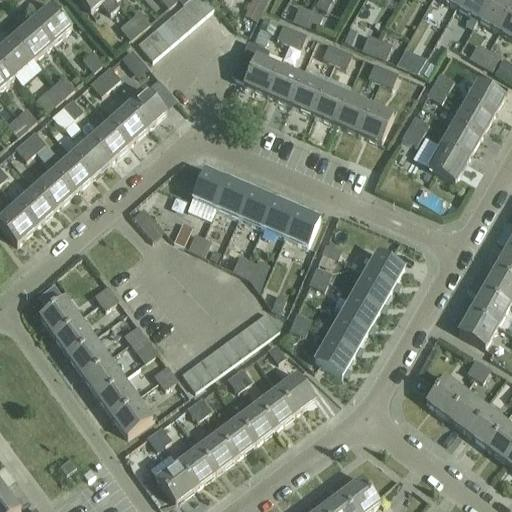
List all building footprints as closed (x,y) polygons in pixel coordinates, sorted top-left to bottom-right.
[(109,3),(106,0),(73,0),(90,19),(100,10),(110,21),(118,14),(109,3)] [(178,6),(172,0),(159,0),(158,2),(168,14),(178,6)] [(201,0),(197,0),(191,6),(205,23),(214,15),(201,0)] [(258,25),(268,0),(252,0),(245,19),(258,25)] [(325,0),(321,0),(316,10),(325,16),(332,4),(325,0)] [(436,0),(436,1),(457,13),(464,0),(436,0)] [(464,0),(457,13),(478,26),(493,0),(464,0)] [(511,16),(511,9),(494,0),(493,0),(478,26),(500,38),(511,16)] [(191,6),(182,13),(196,30),(205,23),(191,6)] [(52,12),(32,28),(52,52),(72,35),(52,12)] [(305,32),(311,17),(299,12),(293,27),(305,32)] [(196,30),(182,13),(173,21),(187,38),(196,30)] [(511,16),(500,38),(511,44),(511,16)] [(323,22),(311,17),(305,32),(316,36),(323,22)] [(129,26),(140,38),(149,30),(139,18),(129,26)] [(457,47),(467,23),(456,19),(446,42),(457,47)] [(187,38),(173,21),(164,29),(178,45),(187,38)] [(265,22),(261,33),(272,38),(277,27),(265,22)] [(140,38),(129,26),(120,35),(130,47),(140,38)] [(32,28),(13,44),(33,68),(52,52),(32,28)] [(178,45),(164,29),(155,36),(169,53),(178,45)] [(289,51),(295,36),(284,31),(277,46),(289,51)] [(155,36),(146,44),(161,61),(169,53),(155,36)] [(295,36),(289,51),(300,56),(307,41),(295,36)] [(374,61),(380,47),(369,42),(363,57),(374,61)] [(33,68),(13,44),(0,55),(0,66),(15,84),(33,68)] [(161,61),(146,44),(137,51),(152,68),(161,61)] [(392,51),(380,47),(374,61),(386,66),(392,51)] [(267,102),(279,74),(283,64),(248,49),(232,87),(267,102)] [(334,70),(341,55),(329,50),(323,66),(334,70)] [(482,71),(489,57),(478,50),(470,64),(482,71)] [(341,55),(334,70),(346,75),(352,60),(341,55)] [(139,86),(153,77),(138,56),(124,65),(139,86)] [(405,56),(397,71),(419,81),(420,79),(426,68),(428,66),(405,56)] [(500,63),(489,57),(482,71),(492,77),(500,63)] [(93,79),(102,71),(92,58),(82,67),(93,79)] [(511,67),(503,63),(497,76),(511,84),(511,67)] [(0,66),(0,96),(15,84),(0,66)] [(420,79),(429,83),(435,72),(426,68),(420,79)] [(380,90),(386,75),(375,70),(369,85),(380,90)] [(302,83),(279,74),(267,102),(290,112),(302,83)] [(109,75),(100,83),(110,95),(120,87),(109,75)] [(386,75),(380,90),(392,95),(398,80),(386,75)] [(441,80),(435,91),(448,99),(454,88),(441,80)] [(63,83),(54,91),(64,103),(73,95),(63,83)] [(110,95),(100,83),(91,92),(101,103),(110,95)] [(324,93),(302,83),(290,112),(312,121),(324,93)] [(479,88),(466,110),(493,125),(506,103),(479,88)] [(64,103),(54,91),(35,108),(45,119),(64,103)] [(448,99),(435,91),(428,103),(442,110),(448,99)] [(347,103),(324,93),(312,121),(335,131),(347,103)] [(127,114),(147,137),(166,120),(146,97),(127,114)] [(347,103),(335,131),(358,141),(370,112),(347,103)] [(63,115),(74,127),(83,119),(72,107),(63,115)] [(493,125),(466,110),(454,131),(480,147),(493,125)] [(393,122),(370,112),(358,141),(381,151),(393,122)] [(127,114),(108,130),(128,153),(147,137),(127,114)] [(16,124),(27,136),(36,127),(26,115),(16,124)] [(74,127),(63,115),(53,124),(63,136),(74,127)] [(27,136),(16,124),(7,132),(17,144),(27,136)] [(410,135),(423,142),(429,131),(416,124),(410,135)] [(128,153),(108,130),(90,146),(110,169),(128,153)] [(454,131),(441,153),(468,168),(480,147),(454,131)] [(423,142),(410,135),(403,146),(417,153),(423,142)] [(25,148),(35,160),(45,151),(35,139),(25,148)] [(90,146),(71,162),(91,186),(110,169),(90,146)] [(35,160),(25,148),(15,156),(26,168),(35,160)] [(468,168),(441,153),(429,175),(455,190),(468,168)] [(91,186),(71,162),(52,179),(73,202),(91,186)] [(192,206),(188,216),(211,226),(215,216),(216,217),(228,189),(204,178),(192,206)] [(52,179),(34,195),(54,218),(73,202),(52,179)] [(228,189),(216,217),(238,226),(250,198),(228,189)] [(34,195),(15,211),(36,234),(54,218),(34,195)] [(273,208),(250,198),(238,226),(261,236),(273,208)] [(296,218),(273,208),(261,236),(284,246),(296,218)] [(36,234),(15,211),(0,224),(0,232),(16,251),(36,234)] [(143,215),(131,225),(151,247),(162,236),(143,215)] [(296,218),(284,246),(307,256),(319,228),(296,218)] [(174,248),(184,253),(192,231),(182,227),(174,248)] [(196,261),(203,246),(195,243),(188,257),(196,261)] [(203,246),(196,261),(204,264),(211,250),(203,246)] [(214,253),(210,262),(218,266),(222,257),(214,253)] [(337,268),(341,259),(327,253),(323,262),(337,268)] [(511,255),(508,253),(496,274),(511,283),(511,255)] [(377,260),(364,283),(391,298),(404,275),(377,260)] [(241,283),(248,268),(240,265),(233,279),(241,283)] [(257,272),(248,268),(241,283),(249,286),(259,302),(270,274),(259,269),(257,272)] [(511,283),(496,274),(483,296),(510,311),(511,307),(511,283)] [(317,276),(313,283),(328,289),(331,282),(317,276)] [(328,289),(313,283),(310,291),(324,297),(328,289)] [(364,283),(352,304),(379,319),(391,298),(364,283)] [(99,310),(112,300),(107,294),(94,304),(99,310)] [(483,296),(471,317),(498,332),(510,311),(483,296)] [(112,300),(99,310),(105,318),(118,308),(112,300)] [(286,306),(278,303),(271,317),(279,321),(286,306)] [(352,304),(340,325),(366,341),(379,319),(352,304)] [(54,344),(78,326),(63,306),(39,324),(54,344)] [(498,332),(471,317),(458,340),(485,355),(498,332)] [(280,338),(266,320),(257,327),(270,344),(280,338)] [(293,330),(307,336),(310,328),(297,322),(293,330)] [(366,341),(340,325),(327,347),(354,362),(366,341)] [(93,346),(78,326),(54,344),(68,364),(93,346)] [(270,344),(257,327),(248,333),(261,351),(270,344)] [(307,336),(293,330),(290,338),(303,344),(307,336)] [(261,351),(248,333),(238,340),(251,358),(261,351)] [(129,351),(142,341),(137,334),(124,344),(129,351)] [(251,358),(238,340),(229,347),(242,365),(251,358)] [(147,348),(142,341),(129,351),(134,358),(147,348)] [(107,366),(93,346),(68,364),(83,384),(107,366)] [(242,365),(229,347),(219,354),(232,372),(242,365)] [(354,362),(327,347),(314,369),(341,384),(354,362)] [(278,371),(285,366),(275,353),(268,358),(278,371)] [(232,372),(219,354),(210,361),(223,378),(232,372)] [(223,378),(210,361),(200,367),(214,385),(223,378)] [(107,366),(83,384),(97,404),(122,386),(107,366)] [(214,385),(200,367),(191,374),(204,392),(214,385)] [(475,385),(483,371),(475,367),(467,381),(475,385)] [(490,376),(483,371),(475,385),(482,389),(490,376)] [(167,373),(154,383),(159,390),(172,380),(167,373)] [(204,392),(191,374),(182,381),(195,399),(204,392)] [(242,377),(235,382),(244,396),(252,390),(242,377)] [(172,380),(159,390),(164,397),(177,387),(172,380)] [(244,396),(235,382),(227,388),(237,401),(244,396)] [(277,397),(295,422),(315,406),(297,382),(277,397)] [(446,423),(465,399),(444,384),(426,408),(446,423)] [(122,386),(97,404),(112,424),(136,406),(122,386)] [(277,397),(257,412),(275,437),(295,422),(277,397)] [(465,399),(446,423),(466,438),(485,414),(465,399)] [(151,427),(136,406),(112,424),(127,444),(151,427)] [(202,406),(194,412),(203,425),(211,420),(202,406)] [(203,425),(194,412),(187,417),(196,430),(203,425)] [(275,437),(257,412),(237,427),(255,451),(275,437)] [(485,414),(466,438),(486,453),(504,429),(485,414)] [(237,427),(217,442),(235,466),(255,451),(237,427)] [(511,459),(511,434),(504,429),(486,453),(506,468),(511,459)] [(154,440),(164,454),(171,449),(161,435),(154,440)] [(164,454),(154,440),(148,445),(157,459),(164,454)] [(217,442),(197,457),(215,481),(235,466),(217,442)] [(215,481),(197,457),(177,472),(195,496),(215,481)] [(170,462),(149,477),(156,487),(174,511),(191,498),(195,496),(177,472),(170,462)] [(65,482),(76,475),(70,466),(59,474),(65,482)] [(362,485),(341,501),(349,511),(376,511),(380,510),(362,485)] [(17,511),(7,497),(0,502),(0,511),(17,511)] [(349,511),(341,501),(325,511),(349,511)]
